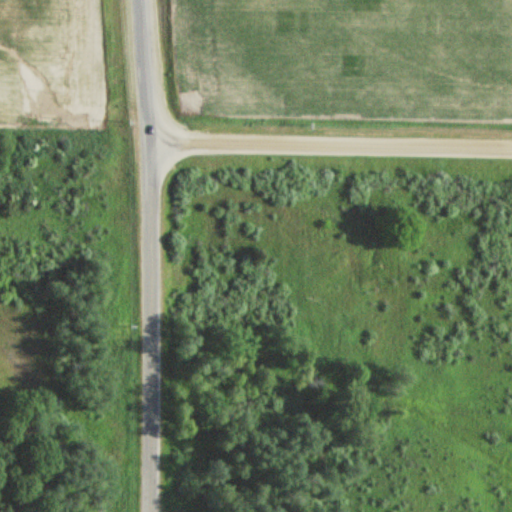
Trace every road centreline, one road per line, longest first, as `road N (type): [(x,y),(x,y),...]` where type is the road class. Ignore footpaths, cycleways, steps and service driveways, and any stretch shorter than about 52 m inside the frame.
road 1 (tertiary): [(151,511),(156,138),(146,0)]
road 2 (residential): [(511,149),(156,138)]
